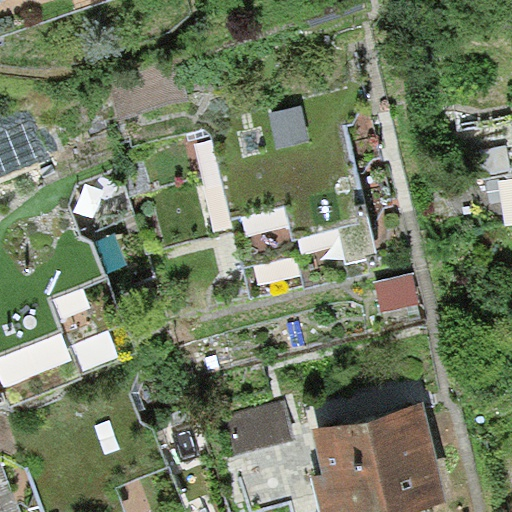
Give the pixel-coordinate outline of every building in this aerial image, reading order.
[(0,0),(0,36),(99,0),(0,0)] [(185,65),(123,79),(132,118),(194,103),(185,65)] [(370,232),(342,125),(367,118),(356,76),(217,113),(246,221),(293,209),(304,249),(370,232)] [(0,457),(21,511),(226,511),(169,367),(143,377),(58,160),(0,183),(0,457)] [(426,270),(381,282),(388,311),(434,300),(426,270)] [(287,399),(224,416),(235,458),(298,441),(287,399)] [(325,472),(312,475),(320,511),(390,511),(445,499),(422,407),(315,433),(325,472)]
